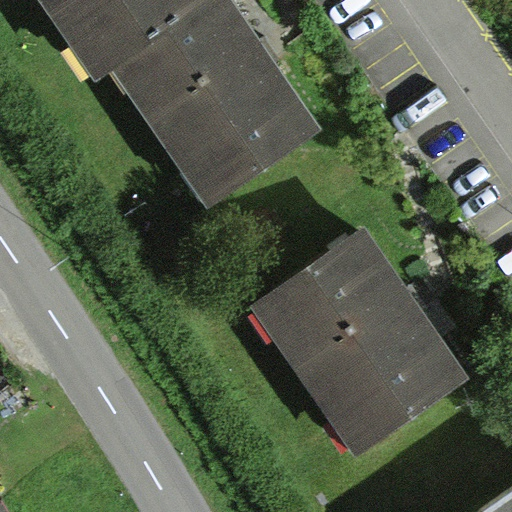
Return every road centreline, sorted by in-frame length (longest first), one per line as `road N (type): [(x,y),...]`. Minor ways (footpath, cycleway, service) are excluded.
road 1 (tertiary): [(172,511),(0,232)]
road 2 (residential): [(511,121),(428,0)]
